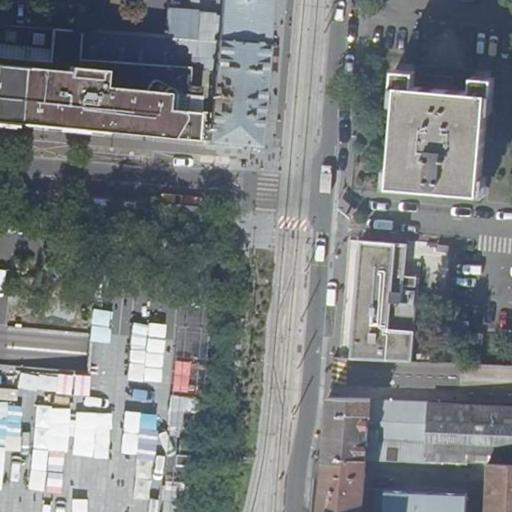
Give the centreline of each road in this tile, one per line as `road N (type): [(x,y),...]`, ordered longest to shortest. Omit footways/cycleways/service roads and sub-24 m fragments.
road 1 (residential): [(0,170),(325,195)]
road 2 (tertiary): [(295,511),(325,195)]
road 3 (tertiary): [(325,195),(340,0)]
road 4 (residential): [(511,227),(363,215)]
